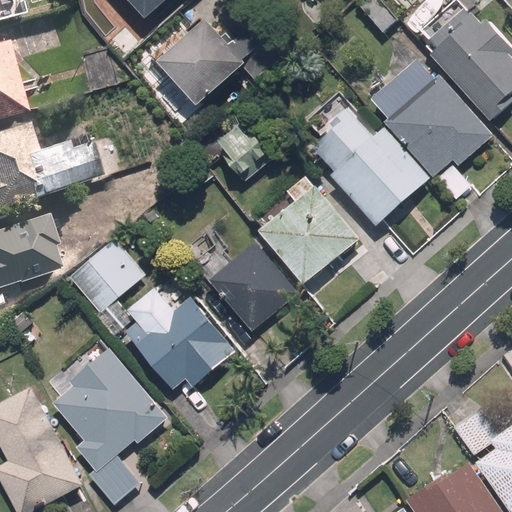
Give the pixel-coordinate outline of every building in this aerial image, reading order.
[(134,0),(153,22),(178,0),(134,0)] [(402,22),(382,0),(371,0),(365,6),(389,33),(402,22)] [(485,23),(475,12),(454,31),(457,33),(435,53),(495,120),(511,105),(511,45),(489,20),(485,23)] [(69,15),(28,26),(32,41),(73,29),(69,15)] [(260,81),(296,48),(267,16),(235,43),(212,18),(164,60),(203,105),(246,66),(260,81)] [(0,116),(19,111),(0,46),(0,116)] [(121,46),(81,56),(91,94),(130,84),(121,46)] [(422,58),(376,99),(393,118),(389,122),(437,177),(457,160),(463,166),(499,134),(444,73),(440,77),(422,58)] [(99,112),(135,103),(131,86),(95,95),(99,112)] [(431,179),(384,127),(372,137),(347,110),(330,125),(334,130),(313,149),(334,172),(330,177),(377,228),(431,179)] [(19,121),(0,127),(0,206),(92,175),(81,140),(57,149),(55,141),(29,150),(19,121)] [(145,161),(186,148),(169,126),(137,136),(145,161)] [(85,146),(99,142),(94,127),(80,131),(85,146)] [(226,148),(220,152),(244,182),(274,158),(250,128),(244,133),(239,127),(221,142),(226,148)] [(476,186),(457,164),(442,177),(461,199),(476,186)] [(125,174),(111,179),(115,191),(129,186),(125,174)] [(303,199),(266,230),(311,284),(367,237),(322,183),(321,185),(312,174),(295,188),(303,199)] [(0,284),(52,267),(46,246),(48,245),(38,214),(0,226),(0,284)] [(169,216),(152,229),(164,243),(180,230),(169,216)] [(146,275),(117,238),(71,276),(97,308),(93,312),(114,337),(135,320),(117,298),(146,275)] [(260,242),(213,281),(257,334),(304,294),(260,242)] [(238,352),(192,297),(175,311),(156,289),(129,311),(138,323),(126,333),(175,391),(188,380),(195,388),(238,352)] [(173,419),(117,352),(78,384),(81,388),(59,405),(90,443),(84,449),(102,471),(95,476),(118,504),(143,484),(120,457),(141,439),(144,443),(173,419)] [(34,511),(83,486),(31,387),(0,403),(0,444),(9,462),(0,466),(0,480),(17,511),(34,511)] [(511,426),(505,431),(487,406),(460,424),(479,454),(496,442),(499,447),(479,461),(511,508),(511,426)] [(415,501),(412,503),(417,511),(511,511),(475,460),(451,477),(449,473),(413,498),(415,501)]
